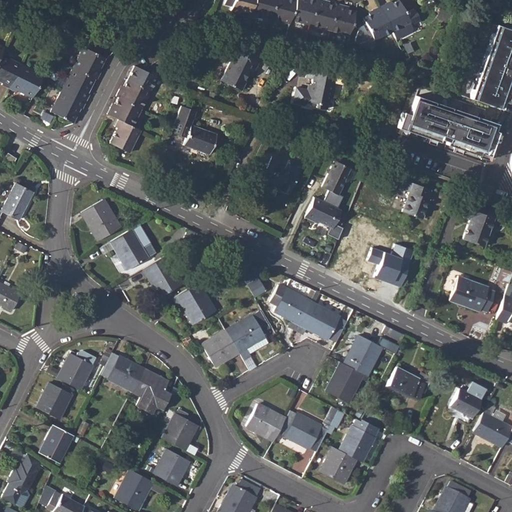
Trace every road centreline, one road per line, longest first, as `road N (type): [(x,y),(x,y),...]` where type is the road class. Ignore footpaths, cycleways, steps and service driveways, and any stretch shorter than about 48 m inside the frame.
road 1 (tertiary): [(273,260),(511,368)]
road 2 (tertiary): [(68,158),(273,260)]
road 3 (residential): [(208,0),(206,7),(153,18),(68,158)]
road 4 (unknown): [(211,230),(291,69)]
road 5 (residential): [(339,127),(273,260)]
road 6 (residential): [(224,456),(335,511)]
road 7 (residential): [(124,322),(182,364),(211,404)]
